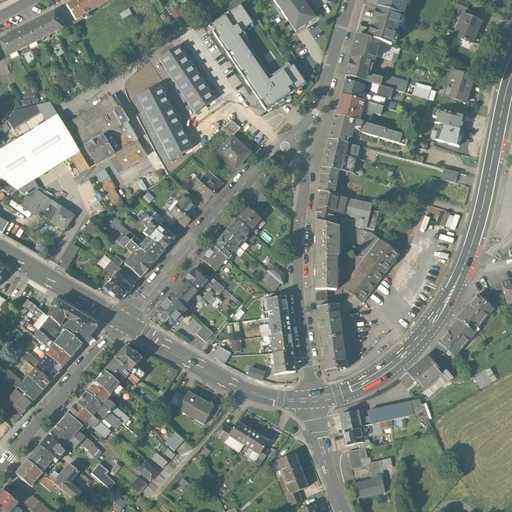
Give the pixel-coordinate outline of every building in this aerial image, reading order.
[(75,21),(100,6),(96,0),(75,0),(66,5),(75,21)] [(302,0),(272,0),(295,33),(316,19),(302,0)] [(378,0),(377,8),(400,15),(402,15),(406,0),(408,1),(408,0),(378,0)] [(209,27),(267,110),(304,84),(290,63),(270,77),(239,33),(252,25),(239,6),(209,27)] [(400,15),(377,8),(373,20),(371,20),(370,26),(371,26),(367,39),(378,42),(391,46),(400,15)] [(54,13),(43,18),(51,34),(62,29),(61,25),(63,24),(60,19),(58,20),(54,13)] [(481,21),(463,13),(454,33),(449,31),(444,42),(451,45),(455,36),(466,40),(466,39),(472,42),(481,21)] [(51,34),(43,18),(32,24),(40,40),(51,34)] [(32,24),(21,30),(29,45),(40,40),(32,24)] [(29,45),(21,30),(10,35),(17,51),(29,45)] [(17,51),(10,35),(0,39),(0,44),(6,57),(17,51)] [(367,39),(357,36),(351,57),(372,63),(378,42),(367,39)] [(178,46),(157,61),(194,113),(214,99),(178,46)] [(372,63),(351,57),(346,77),(364,82),(367,71),(371,72),(373,63),(372,63)] [(473,78),(452,71),(445,96),(465,103),(473,78)] [(364,87),(344,81),(340,96),(360,102),(364,87)] [(416,82),(412,94),(434,100),(437,88),(416,82)] [(159,87),(138,97),(170,159),(190,149),(159,87)] [(121,109),(113,96),(88,111),(89,111),(85,114),(87,119),(92,116),(104,136),(85,147),(96,164),(113,153),(115,157),(111,160),(111,162),(119,174),(148,156),(138,140),(139,139),(128,122),(130,121),(122,109),(121,109)] [(360,102),(340,96),(334,116),(354,121),(358,122),(364,103),(360,102)] [(61,207),(37,190),(38,189),(33,181),(70,158),(80,174),(86,170),(88,173),(91,171),(49,103),(14,110),(7,120),(19,139),(0,150),(0,176),(27,196),(47,210),(53,215),(55,216),(61,207)] [(371,112),(381,114),(383,107),(372,105),(371,112)] [(454,108),(453,113),(465,117),(467,112),(454,108)] [(453,113),(439,109),(435,123),(439,124),(461,130),(464,121),(466,121),(467,117),(465,117),(453,113)] [(354,121),(334,116),(329,141),(346,145),(348,138),(350,139),(354,121)] [(231,121),(222,130),(232,139),(240,129),(231,121)] [(461,130),(439,124),(435,139),(459,146),(463,131),(461,130)] [(242,148),(232,139),(218,154),(235,170),(249,154),(245,150),(242,148)] [(346,145),(329,141),(326,152),(344,156),(346,145)] [(358,157),(360,148),(349,144),(346,153),(358,157)] [(344,156),(326,152),(322,169),(338,171),(340,172),(344,156)] [(444,167),(442,178),(457,181),(458,170),(444,167)] [(338,171),(322,169),(319,183),(336,186),(338,171)] [(115,188),(103,170),(94,176),(115,211),(122,206),(112,190),(115,188)] [(18,191),(0,178),(0,188),(12,196),(18,191)] [(217,190),(203,178),(194,188),(208,200),(217,190)] [(336,186),(319,183),(319,188),(334,191),(336,186)] [(198,202),(184,190),(180,195),(184,198),(194,206),(198,202)] [(251,202),(261,210),(269,200),(260,192),(251,202)] [(338,197),(321,193),(315,213),(315,223),(331,226),(333,218),(334,211),(338,197)] [(47,210),(27,196),(20,205),(40,219),(47,210)] [(372,205),(338,197),(334,211),(342,214),(342,215),(356,219),(355,226),(374,230),(379,212),(370,210),(372,205)] [(194,206),(184,198),(180,202),(177,200),(166,212),(185,228),(195,216),(189,211),(194,206)] [(74,217),(61,207),(55,216),(53,215),(49,221),(64,232),(74,217)] [(260,220),(246,209),(235,221),(249,233),(260,220)] [(457,228),(460,214),(444,211),(441,225),(457,228)] [(165,221),(155,213),(150,218),(160,227),(165,221)] [(8,224),(0,218),(0,233),(2,234),(8,224)] [(160,227),(150,218),(143,226),(147,229),(143,233),(148,238),(163,252),(174,239),(160,227)] [(249,233),(235,221),(224,235),(237,246),(241,242),(243,243),(247,239),(245,238),(249,233)] [(129,233),(116,222),(112,226),(125,238),(129,233)] [(315,223),(315,222),(314,239),(315,257),(336,257),(338,257),(338,228),(331,226),(315,223)] [(163,252),(148,238),(142,245),(129,233),(125,238),(130,243),(154,263),(163,252)] [(224,235),(212,248),(226,259),(228,261),(231,257),(229,256),(237,246),(224,235)] [(399,254),(379,239),(373,247),(393,262),(399,254)] [(67,269),(79,247),(72,243),(59,265),(67,269)] [(154,263),(130,243),(125,249),(131,254),(134,254),(125,265),(140,278),(154,263)] [(373,247),(342,288),(362,303),(393,262),(373,247)] [(226,259),(212,248),(201,260),(207,266),(205,268),(209,271),(211,269),(215,272),(226,259)] [(123,263),(115,257),(111,261),(113,263),(119,268),(123,263)] [(336,257),(315,257),(314,291),(315,291),(326,291),(336,291),(336,257)] [(119,268),(113,263),(111,265),(120,273),(119,274),(127,282),(133,287),(136,283),(119,268)] [(262,277),(275,289),(287,276),(274,264),(262,277)] [(193,270),(183,281),(196,293),(206,282),(193,270)] [(119,274),(117,273),(103,289),(119,303),(131,289),(125,284),(127,282),(119,274)] [(511,280),(501,283),(503,290),(507,306),(511,304),(511,280)] [(183,281),(170,297),(185,310),(188,306),(187,304),(196,293),(183,281)] [(501,283),(489,289),(493,297),(503,290),(501,283)] [(203,297),(215,306),(220,299),(208,290),(203,297)] [(326,291),(315,291),(314,291),(316,302),(327,301),(326,291)] [(477,295),(455,317),(460,321),(471,332),(493,310),(477,295)] [(185,310),(170,297),(157,312),(161,316),(159,318),(165,323),(167,321),(172,325),(185,311),(185,310)] [(277,299),(277,297),(272,298),(272,300),(264,301),(265,312),(268,311),(269,316),(269,319),(287,316),(284,298),(277,299)] [(42,315),(29,303),(17,316),(28,325),(33,319),(36,322),(42,315)] [(78,316),(57,304),(48,320),(56,327),(60,331),(64,324),(65,323),(66,324),(70,325),(78,316)] [(328,307),(317,308),(325,371),(346,368),(343,341),(342,342),(341,332),(342,332),(338,306),(328,307)] [(96,327),(78,316),(70,325),(63,333),(82,349),(96,332),(96,327)] [(287,316),(269,319),(270,325),(268,325),(269,331),(271,330),(271,337),(289,334),(287,316)] [(460,321),(438,345),(451,358),(473,334),(471,332),(460,321)] [(38,334),(28,325),(23,330),(34,339),(38,334)] [(212,334),(203,326),(195,335),(205,343),(212,334)] [(60,331),(56,327),(52,333),(56,337),(53,340),(58,344),(55,348),(70,362),(82,349),(60,331)] [(240,332),(230,332),(231,351),(241,351),(240,332)] [(70,362),(55,348),(38,334),(34,339),(32,340),(47,352),(51,353),(46,359),(62,372),(70,362)] [(289,334),(271,337),(272,343),(270,343),(271,348),(273,348),(274,354),(292,352),(289,334)] [(141,361),(126,347),(114,361),(129,374),(130,374),(139,382),(144,376),(137,370),(136,372),(133,370),(141,361)] [(230,354),(220,348),(214,359),(224,365),(230,354)] [(274,354),(272,355),(275,376),(295,373),(292,352),(274,354)] [(39,367),(26,356),(22,361),(30,368),(35,372),(39,367)] [(442,375),(426,357),(407,373),(423,391),(441,375),(441,376),(442,375)] [(62,372),(46,359),(39,367),(35,372),(50,385),(62,372)] [(114,361),(103,373),(119,386),(129,374),(114,361)] [(50,385),(35,372),(30,368),(22,376),(27,381),(42,394),(50,385)] [(474,376),(480,388),(498,380),(492,368),(474,376)] [(177,372),(171,369),(165,380),(171,383),(177,372)] [(264,373),(249,369),(247,377),(262,381),(264,373)] [(0,375),(0,377),(17,392),(21,387),(21,384),(5,370),(0,375)] [(119,386),(103,373),(95,383),(110,396),(119,386)] [(42,394),(27,381),(21,387),(17,392),(33,406),(42,394)] [(110,396),(95,383),(85,394),(121,425),(123,427),(128,421),(108,404),(104,403),(110,396)] [(33,406),(17,392),(2,410),(6,413),(3,417),(4,419),(13,428),(33,406)] [(213,407),(188,393),(177,411),(203,426),(210,415),(215,418),(220,408),(215,405),(213,407)] [(121,425),(85,394),(76,404),(92,417),(97,411),(98,416),(116,431),(121,425)] [(167,400),(161,396),(150,412),(156,416),(167,400)] [(408,403),(367,412),(369,418),(359,421),(357,412),(339,416),(343,431),(360,427),(360,428),(411,416),(408,403)] [(92,417),(76,404),(66,416),(81,428),(87,422),(88,425),(103,438),(108,431),(92,417)] [(81,428),(66,416),(57,426),(79,444),(88,452),(93,446),(79,434),(76,434),(81,428)] [(252,433),(236,423),(231,431),(228,437),(243,446),(252,433)] [(231,431),(222,425),(212,436),(218,440),(220,438),(226,442),(228,437),(231,431)] [(79,444),(57,426),(48,437),(62,449),(67,443),(68,444),(68,446),(74,451),(79,444)] [(360,427),(343,431),(346,447),(363,443),(360,428),(360,427)] [(267,443),(252,433),(243,446),(258,456),(263,449),(267,443)] [(183,442),(174,434),(165,444),(175,452),(183,442)] [(62,449),(48,437),(40,446),(57,461),(65,452),(62,449)] [(57,461),(40,446),(26,461),(40,474),(51,461),(55,464),(57,461)] [(268,452),(263,449),(258,456),(256,458),(262,462),(268,452)] [(387,452),(369,456),(373,475),(386,472),(382,457),(388,456),(387,452)] [(168,464),(157,455),(152,461),(162,470),(168,464)] [(294,455),(277,462),(290,495),(290,496),(299,492),(308,489),(294,455)] [(40,474),(26,461),(15,474),(29,487),(40,474)] [(138,470),(152,481),(159,471),(145,461),(138,470)] [(114,483),(105,475),(108,471),(99,463),(91,472),(109,488),(114,483)] [(69,465),(53,483),(61,490),(61,491),(73,501),(80,494),(74,488),(72,490),(66,485),(78,473),(69,465)] [(374,481),(355,485),(358,498),(384,493),(380,477),(373,478),(374,481)] [(146,487),(137,479),(130,487),(139,495),(146,487)] [(49,511),(31,496),(29,498),(16,488),(10,494),(31,511),(49,511)] [(18,504),(1,489),(0,490),(0,507),(5,511),(10,511),(16,506),(18,504)] [(299,492),(290,496),(290,495),(287,496),(291,507),(302,502),(299,492)]
